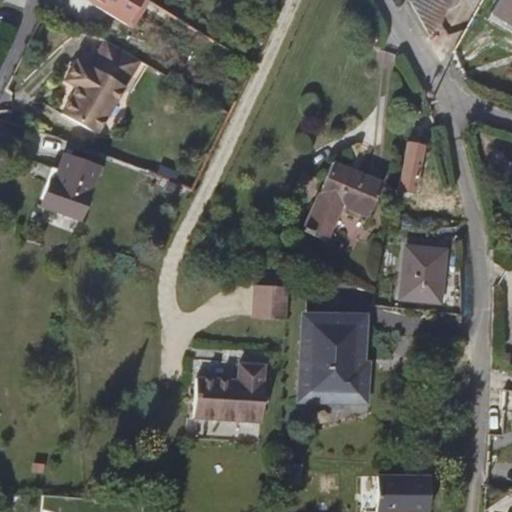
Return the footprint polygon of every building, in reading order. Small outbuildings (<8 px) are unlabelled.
[(44,0),(43,5),(56,9),(59,1),(63,3),(63,0),(44,0)] [(409,0),(431,36),(450,0),(409,0)] [(511,0),(498,0),(490,15),(511,27),(511,0)] [(141,65),(105,43),(89,72),(76,64),(64,84),(77,92),(61,119),(96,139),(141,65)] [(425,140),(409,136),(402,165),(420,168),(425,140)] [(312,205),(329,164),(307,156),(299,177),(294,175),(286,195),(312,205)] [(65,157),(61,170),(56,185),(51,183),(43,206),(82,218),(98,167),(65,157)] [(339,206),(366,216),(378,182),(329,164),(312,205),(301,232),(325,242),(339,206)] [(56,185),(61,170),(55,169),(51,183),(56,185)] [(442,254),(406,250),(400,299),(436,303),(442,254)] [(284,323),(285,291),(252,289),(249,320),(284,323)] [(356,371),(358,322),(303,320),(299,401),(360,404),(361,371),(356,371)] [(233,369),(231,405),(189,403),(186,447),(254,451),(258,370),(233,369)] [(422,511),(422,482),(367,483),(367,511),(422,511)]
